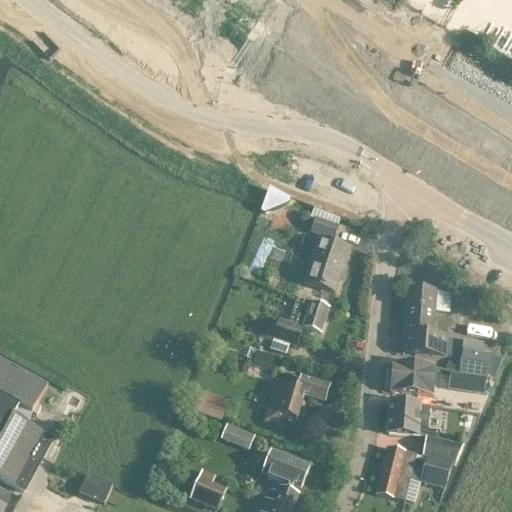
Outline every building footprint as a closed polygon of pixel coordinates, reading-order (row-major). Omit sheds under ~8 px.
[(302,132),(296,142),(317,156),(324,147),(302,132)] [(281,184),(272,204),(289,211),(298,191),(281,184)] [(348,233),(325,226),(320,240),(329,243),(329,245),(328,245),(313,290),(344,300),(359,256),(343,251),(348,233)] [(455,365),(457,343),(441,342),(444,297),(417,295),(413,343),(425,343),(424,363),(455,365)] [(289,327),(281,353),(297,358),(299,351),(306,354),(311,335),(330,340),(338,315),(307,305),(298,329),(289,327)] [(265,358),(262,370),(285,377),(288,365),(265,358)] [(468,378),(467,380),(496,384),(500,363),(471,359),(469,372),(468,378)] [(0,481),(33,499),(62,445),(36,431),(56,394),(0,363),(0,481)] [(455,376),(468,378),(469,372),(469,371),(456,369),(455,376)] [(400,400),(442,403),(444,374),(402,371),(402,379),(398,381),(398,391),(401,393),(400,400)] [(495,385),(483,383),(481,400),(493,402),(495,385)] [(340,410),(344,395),(315,385),(310,400),(290,393),(278,430),(294,435),(297,424),(308,428),(316,403),(340,410)] [(212,399),(205,419),(231,427),(237,407),(212,399)] [(413,440),(435,444),(432,463),(465,473),(473,453),(447,446),(449,437),(438,437),(440,414),(428,413),(428,415),(400,410),(395,441),(413,444),(413,440)] [(237,431),(230,446),(240,450),(246,434),(237,431)] [(397,456),(387,495),(385,503),(414,509),(419,488),(430,491),(430,490),(455,497),(460,473),(435,466),(431,481),(422,478),(426,463),(397,456)] [(60,470),(85,482),(91,469),(66,457),(60,470)] [(274,505),(270,511),(304,511),(308,502),(300,499),(302,495),(310,498),(319,474),(280,458),(270,482),(291,491),(289,495),(288,494),(282,508),(274,505)] [(211,479),(199,506),(213,511),(229,511),(236,497),(221,491),(224,484),(211,479)] [(97,482),(91,496),(89,500),(114,511),(122,493),(97,482)]
